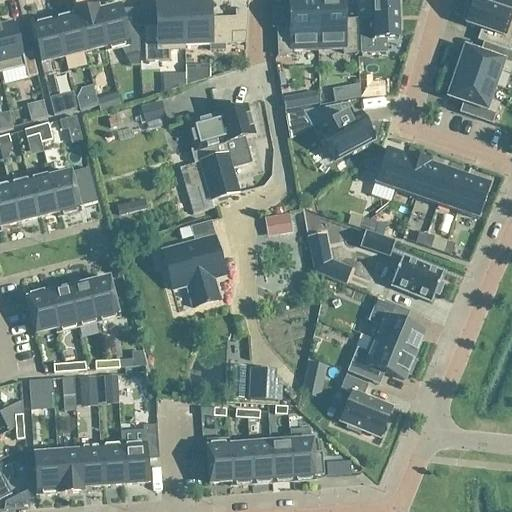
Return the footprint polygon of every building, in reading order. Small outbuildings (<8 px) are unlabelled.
[(317,50),(314,0),(310,0),(306,0),(305,0),(289,0),(290,1),(288,1),(289,28),(275,29),(277,56),(292,56),(292,51),(317,50)] [(341,0),(314,0),(317,50),(342,49),(342,54),(357,53),(356,25),(342,26),(341,0)] [(371,24),(359,25),(360,52),(384,52),(384,40),(398,39),(396,0),(369,0),(371,19),(371,24)] [(467,3),(462,20),(465,21),(464,24),(485,32),(481,42),(489,45),(505,51),(511,31),(511,13),(472,0),(471,4),(467,3)] [(511,0),(472,0),(511,13),(511,0)] [(183,5),(185,46),(209,45),(209,50),(224,50),(224,44),(230,44),(244,44),(245,33),(247,10),(246,10),(234,11),(234,17),(208,18),(208,4),(183,5)] [(184,46),(185,46),(183,5),(155,6),(156,27),(143,27),(144,62),(169,61),(169,51),(184,51),(184,46)] [(119,7),(96,13),(104,48),(105,51),(128,45),(130,53),(138,51),(138,27),(125,30),(119,7)] [(74,13),(74,14),(83,53),(104,48),(96,13),(95,8),(74,13)] [(74,14),(53,20),(62,58),(83,53),(74,14)] [(62,58),(53,20),(30,25),(40,64),(62,58)] [(0,24),(0,72),(24,67),(26,78),(36,75),(30,52),(22,54),(14,22),(0,24)] [(455,73),(493,86),(498,71),(508,75),(511,63),(511,53),(505,51),(489,45),(485,56),(463,48),(455,73)] [(183,68),(159,71),(161,84),(202,79),(200,59),(182,61),(183,68)] [(488,101),(493,86),(455,73),(446,98),(468,105),(464,116),(491,125),(498,104),(488,101)] [(49,90),(51,111),(94,106),(91,84),(49,90)] [(349,87),(331,90),(333,103),(351,100),(349,87)] [(296,109),(293,96),(282,98),(284,111),(296,109)] [(144,123),(164,118),(160,101),(139,107),(144,123)] [(345,116),(343,105),(303,112),(317,139),(321,137),(333,161),(349,152),(351,156),(365,148),(363,145),(372,140),(368,132),(371,130),(364,116),(360,118),(359,116),(348,121),(345,116)] [(239,109),(217,115),(222,134),(228,155),(198,162),(210,201),(211,201),(210,201),(237,193),(230,170),(251,164),(244,138),(247,137),(253,136),(245,107),(239,109)] [(191,147),(195,148),(196,150),(191,151),(194,164),(179,168),(192,214),(212,209),(210,201),(198,162),(228,155),(222,134),(217,115),(188,123),(192,139),(190,141),(191,147)] [(35,127),(37,135),(49,132),(46,124),(35,127)] [(26,138),(37,135),(35,127),(23,130),(26,138)] [(7,135),(0,137),(0,145),(9,143),(7,135)] [(374,184),(394,191),(405,157),(385,150),(374,184)] [(416,199),(428,165),(429,163),(406,155),(405,157),(394,191),(416,199)] [(416,199),(436,205),(448,169),(436,165),(435,168),(428,165),(416,199)] [(70,173),(48,179),(57,213),(57,217),(79,212),(78,208),(96,204),(87,169),(70,173)] [(436,205),(456,212),(468,179),(459,176),(460,173),(448,169),(436,205)] [(27,180),(37,218),(57,213),(48,179),(47,175),(27,180)] [(468,179),(456,212),(478,220),(489,186),(468,179)] [(27,180),(8,185),(17,223),(37,218),(27,180)] [(0,227),(17,223),(8,185),(0,187),(0,227)] [(116,207),(118,216),(146,210),(144,200),(116,207)] [(287,211),(260,214),(263,237),(289,233),(287,211)] [(358,229),(366,232),(369,220),(362,218),(358,229)] [(369,220),(366,232),(373,234),(377,223),(369,220)] [(394,242),(364,232),(358,247),(389,257),(394,242)] [(414,243),(422,246),(425,235),(418,232),(414,243)] [(425,235),(422,246),(429,249),(433,237),(425,235)] [(224,276),(213,237),(161,252),(171,290),(186,287),(192,308),(219,301),(213,279),(224,276)] [(446,242),(442,253),(450,256),(453,244),(446,242)] [(438,282),(442,274),(401,257),(389,286),(430,303),(434,294),(438,296),(442,284),(438,282)] [(86,285),(96,323),(118,317),(108,279),(86,285)] [(67,289),(76,328),(96,323),(86,285),(67,289)] [(47,294),(55,329),(56,332),(76,328),(67,289),(47,294)] [(55,329),(47,294),(46,291),(24,296),(34,334),(55,329)] [(375,325),(371,337),(413,354),(422,332),(397,321),(402,309),(376,298),(367,321),(375,325)] [(413,354),(371,337),(364,352),(355,348),(346,372),(371,383),(376,370),(402,380),(405,374),(409,376),(415,361),(411,360),(413,354)] [(245,358),(245,389),(270,390),(271,358),(245,358)] [(106,362),(108,370),(118,369),(118,361),(106,362)] [(94,371),(108,370),(106,362),(93,362),(94,371)] [(76,364),(64,365),(66,373),(77,372),(85,371),(84,363),(76,364)] [(66,373),(64,365),(52,365),(53,373),(66,373)] [(103,376),(104,394),(117,393),(116,375),(103,376)] [(379,437),(390,409),(362,397),(367,386),(344,376),(339,389),(350,394),(339,421),(346,424),(344,429),(358,434),(360,430),(379,437)] [(78,378),(80,396),(96,395),(95,377),(78,378)] [(73,378),(61,379),(62,396),(74,396),(73,378)] [(27,382),(28,396),(52,394),(51,380),(27,382)] [(286,416),(286,408),(274,407),(273,415),(286,416)] [(213,409),(212,417),(224,418),(225,410),(213,409)] [(234,419),(246,419),(246,411),(234,410),(234,419)] [(246,411),(246,419),(258,420),(259,412),(246,411)] [(14,428),(22,427),(21,415),(13,416),(14,428)] [(133,431),(120,432),(121,446),(123,485),(147,483),(145,460),(158,460),(155,426),(142,427),(142,430),(133,431)] [(23,440),(22,427),(14,428),(15,440),(23,440)] [(230,483),(228,447),(227,439),(204,440),(208,484),(230,483)] [(311,441),(289,443),(291,482),(314,480),(311,441)] [(289,443),(268,444),(271,483),(291,482),(289,443)] [(248,446),(251,485),(271,483),(268,444),(248,446)] [(123,485),(121,446),(99,447),(102,487),(123,485)] [(248,446),(228,447),(230,483),(230,486),(251,485),(248,446)] [(102,487),(99,447),(77,449),(81,493),(81,488),(102,487)] [(56,454),(59,494),(81,493),(77,449),(77,453),(56,454)] [(58,495),(59,494),(56,454),(33,456),(35,495),(58,493),(58,495)] [(0,498),(10,494),(0,474),(0,498)] [(350,480),(349,491),(368,492),(369,481),(350,480)]
